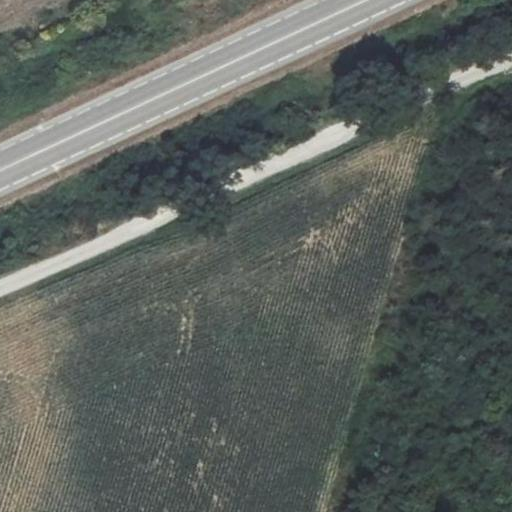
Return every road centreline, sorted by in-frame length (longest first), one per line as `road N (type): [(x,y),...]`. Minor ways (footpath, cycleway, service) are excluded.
road 1 (unclassified): [(0,286),(511,57)]
road 2 (secondary): [(368,0),(0,171)]
